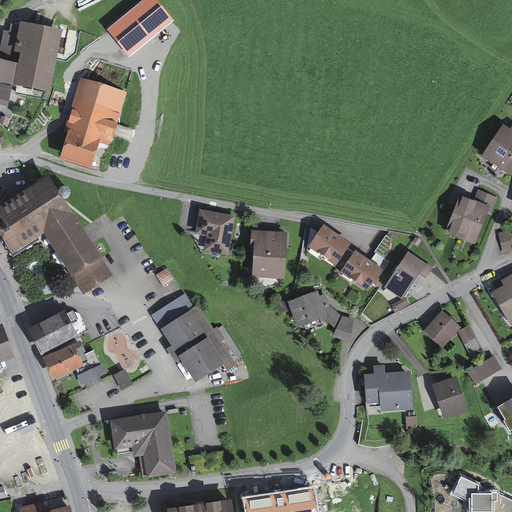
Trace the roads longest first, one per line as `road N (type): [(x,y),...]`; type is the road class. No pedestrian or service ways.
road 1 (residential): [(0,158),(378,234)]
road 2 (residential): [(79,497),(297,471),(337,447)]
road 3 (secondary): [(0,279),(79,497)]
road 4 (residential): [(337,447),(363,345),(462,288)]
